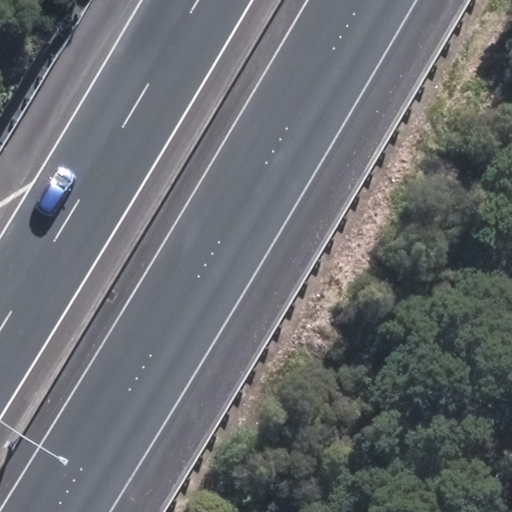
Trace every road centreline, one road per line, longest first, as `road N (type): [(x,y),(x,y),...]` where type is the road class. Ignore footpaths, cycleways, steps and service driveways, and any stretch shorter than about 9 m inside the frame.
road 1 (motorway): [(353,0),(35,511)]
road 2 (motorway): [(0,318),(195,0)]
